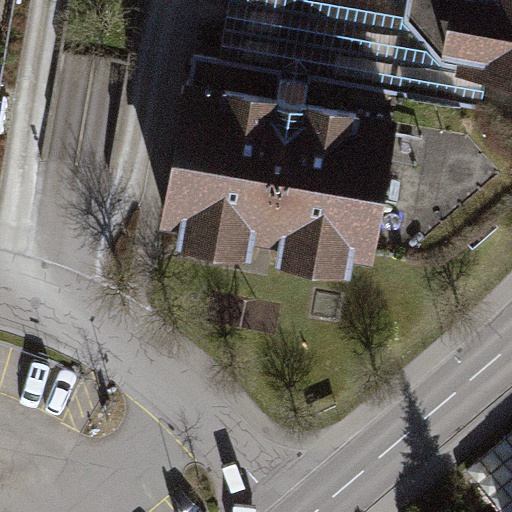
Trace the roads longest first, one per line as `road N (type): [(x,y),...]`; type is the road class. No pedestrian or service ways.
road 1 (residential): [(0,299),(104,337),(149,366),(284,511)]
road 2 (secondary): [(316,511),(511,343)]
